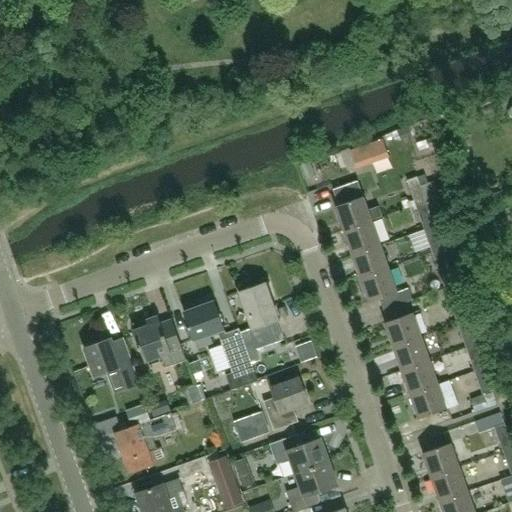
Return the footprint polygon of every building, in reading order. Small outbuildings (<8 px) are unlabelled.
[(410,126),(397,130),(401,140),(413,135),(410,126)] [(377,155),(371,140),(351,148),(357,162),(377,155)] [(436,179),(420,184),(417,177),(406,180),(414,202),(415,205),(426,201),(441,196),(436,179)] [(359,183),(334,192),(339,206),(336,208),(344,230),(372,220),(382,216),(379,206),(368,210),(359,183)] [(434,225),(426,201),(415,205),(421,222),(424,229),(434,225)] [(372,220),(344,230),(352,254),(380,244),(372,220)] [(443,249),(434,225),(424,229),(432,253),(443,249)] [(423,245),(418,232),(381,245),(380,244),(352,254),(361,278),(389,268),(386,258),(423,245)] [(452,274),(443,249),(432,253),(441,278),(452,274)] [(379,299),(383,310),(408,301),(412,300),(408,289),(398,292),(389,268),(361,278),(369,302),(379,299)] [(276,342),(275,341),(279,340),(272,322),(278,320),(265,282),(239,292),(252,328),(248,329),(248,330),(240,333),(252,363),(280,353),(276,342)] [(457,324),(468,320),(460,296),(449,300),(457,324)] [(226,333),(224,329),(225,329),(214,301),(184,312),(195,340),(217,332),(232,373),(226,375),(231,391),(258,381),(252,363),(240,333),(239,328),(226,333)] [(413,312),(408,301),(383,310),(387,322),(385,322),(393,347),(422,337),(413,312)] [(171,320),(161,323),(160,320),(133,330),(144,362),(161,355),(165,368),(184,362),(171,320)] [(468,320),(457,324),(466,348),(477,344),(468,320)] [(422,337),(393,347),(402,370),(430,360),(422,337)] [(121,392),(121,391),(140,384),(132,362),(120,366),(110,338),(84,348),(94,376),(107,372),(114,394),(121,392)] [(477,344),(466,348),(470,359),(474,372),(485,368),(477,344)] [(430,360),(402,370),(410,394),(438,384),(430,360)] [(485,368),(474,372),(483,396),(486,408),(498,404),(485,368)] [(264,401),(275,429),(294,422),(290,409),(309,402),(300,377),(272,388),(275,397),(264,401)] [(447,408),(438,384),(410,394),(419,418),(447,408)] [(200,400),(195,385),(184,389),(189,406),(201,402),(200,400)] [(145,405),(133,409),(139,424),(146,422),(150,420),(145,405)] [(511,448),(511,443),(505,424),(501,411),(480,419),(485,431),(494,428),(503,452),(511,448)] [(234,422),(241,443),(270,433),(262,412),(234,422)] [(139,424),(128,428),(115,432),(120,444),(119,444),(129,472),(153,464),(149,452),(156,450),(152,438),(177,430),(177,429),(182,427),(177,413),(171,414),(171,413),(150,420),(146,422),(139,424)] [(295,474),(329,462),(321,437),(302,444),(298,434),(270,445),(274,455),(273,455),(276,465),(291,460),(295,474)] [(431,477),(460,467),(451,443),(423,453),(431,477)] [(511,475),(511,448),(503,452),(511,475)] [(213,454),(205,456),(178,466),(182,479),(209,469),(211,474),(219,470),(213,454)] [(329,462),(295,474),(300,486),(286,492),(293,511),(295,511),(296,511),(322,502),(318,491),(338,484),(329,462)] [(468,491),(460,467),(431,477),(440,501),(468,491)] [(243,490),(257,485),(252,471),(238,476),(243,490)] [(163,483),(136,493),(142,511),(183,511),(182,507),(172,510),(167,496),(183,491),(179,478),(163,484),(163,483)] [(475,511),(468,491),(440,501),(443,511),(475,511)] [(249,511),(273,511),(270,500),(248,508),(249,511)]
